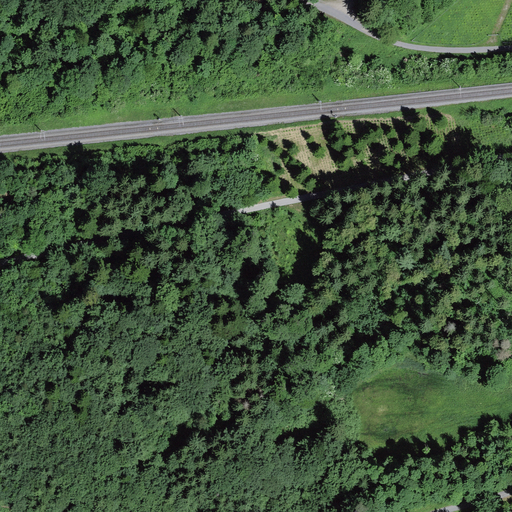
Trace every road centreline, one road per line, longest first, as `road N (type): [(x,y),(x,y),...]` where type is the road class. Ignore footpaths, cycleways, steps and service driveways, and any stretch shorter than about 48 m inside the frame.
road 1 (track): [(0,264),(511,157)]
road 2 (track): [(298,0),(408,46),(511,47)]
